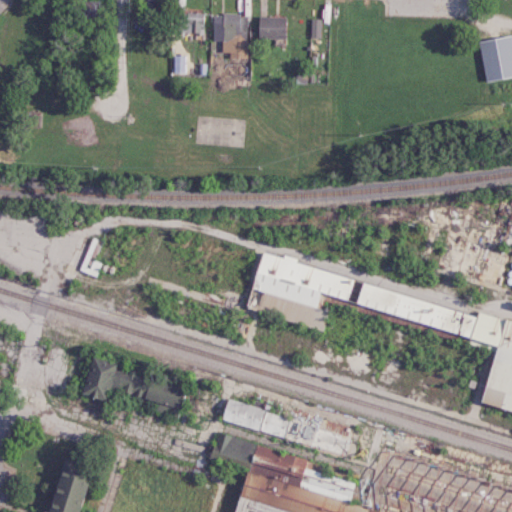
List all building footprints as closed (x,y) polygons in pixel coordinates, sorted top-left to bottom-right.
[(102,1),(77,0),(76,22),(102,22),(102,1)] [(177,32),(201,33),(202,9),(190,8),(190,12),(178,11),(177,32)] [(246,57),(246,14),(213,14),(213,40),(222,40),(222,52),(229,52),(229,57),(246,57)] [(284,38),(284,16),(257,17),(257,39),(284,38)] [(477,40),(484,81),(511,75),(511,36),(511,34),(477,40)] [(294,263),(295,257),(283,254),(282,257),(258,251),(249,289),(315,306),(318,293),(344,300),(350,277),(294,263)] [(78,270),(96,276),(100,262),(83,256),(78,270)] [(477,404),(511,413),(511,322),(475,313),(475,314),(358,283),(352,304),(372,309),(371,312),(469,337),(467,344),(491,350),(477,404)] [(314,308),(260,292),(256,306),(245,303),(244,307),(324,330),(330,312),(314,307),(314,308)] [(78,394),(101,400),(105,389),(157,402),(155,410),(172,414),(180,383),(87,359),(78,394)] [(218,419),(284,437),(290,417),(224,399),(218,419)] [(339,511),(214,424),(207,511),(339,511)] [(73,511),(86,466),(57,459),(43,511),(38,511),(36,511),(35,511),(73,511)]
